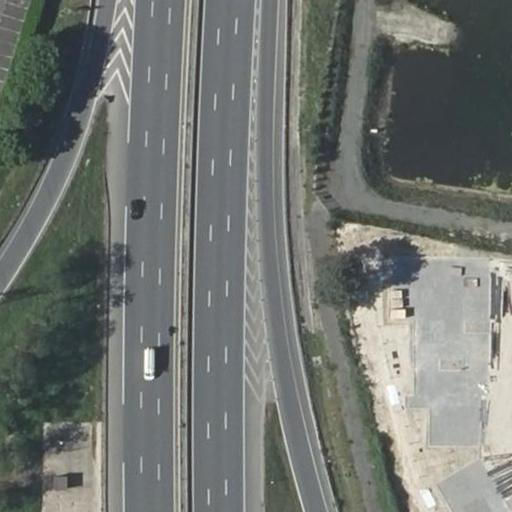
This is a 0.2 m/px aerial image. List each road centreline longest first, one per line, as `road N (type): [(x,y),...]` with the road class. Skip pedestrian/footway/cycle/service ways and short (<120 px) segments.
road 1 (motorway): [(317,511),(274,294),(272,0)]
road 2 (motorway): [(218,511),(229,0)]
road 3 (motorway): [(163,0),(153,511)]
road 4 (motorway): [(109,0),(88,104),(51,195),(0,283)]
